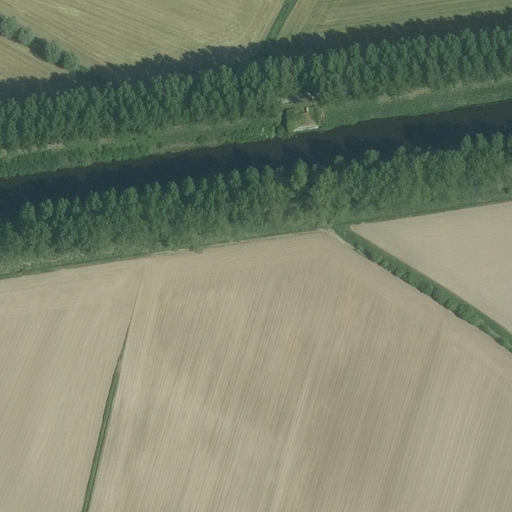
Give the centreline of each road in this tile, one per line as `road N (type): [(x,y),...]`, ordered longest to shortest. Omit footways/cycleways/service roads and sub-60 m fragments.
road 1 (unclassified): [(511,67),(0,143)]
road 2 (track): [(511,172),(0,246)]
